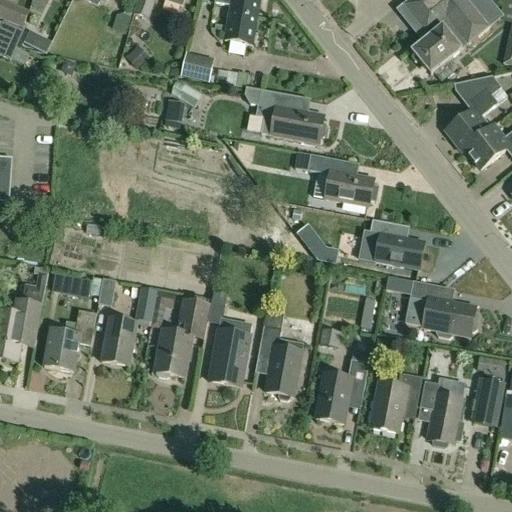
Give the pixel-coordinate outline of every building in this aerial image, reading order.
[(79,0),(98,9),(102,0),(79,0)] [(139,0),(134,16),(148,21),(155,0),(139,0)] [(155,0),(183,10),(185,0),(155,0)] [(224,43),(252,48),(261,0),(215,0),(214,6),(230,9),(227,28),(224,43)] [(431,31),(435,35),(442,29),(449,37),(456,32),(468,47),(489,30),(502,19),(486,0),(412,0),(403,8),(406,11),(400,16),(411,29),(417,25),(425,35),(431,31)] [(0,2),(0,20),(22,30),(29,14),(0,2)] [(0,30),(0,58),(11,63),(23,33),(3,24),(0,30)] [(511,68),(511,28),(503,67),(511,68)] [(435,35),(429,39),(411,54),(430,78),(468,47),(456,32),(449,37),(442,29),(435,35)] [(138,49),(126,61),(137,73),(150,61),(138,49)] [(181,79),(209,86),(214,62),(186,56),(181,79)] [(220,68),(220,82),(244,82),(245,69),(220,68)] [(471,115),(445,135),(462,156),(465,153),(491,131),(482,120),(489,115),(498,107),(492,99),(501,91),(492,80),(479,82),(484,89),(463,105),(471,115)] [(172,97),(195,110),(202,98),(179,84),(172,97)] [(296,114),(299,100),(247,91),(245,98),(250,107),(258,108),(256,119),(264,120),(261,136),(319,147),(320,140),(323,140),(325,138),(326,129),(325,127),(322,126),(323,119),(296,114)] [(169,104),(165,123),(180,126),(184,108),(169,104)] [(491,131),(465,153),(480,173),(506,153),(511,159),(511,158),(511,134),(504,141),(494,129),(491,131)] [(370,204),(375,205),(378,190),(372,189),(374,182),(347,177),(349,166),(350,167),(351,166),(298,156),(295,172),(330,178),(325,202),(368,211),(370,204)] [(0,159),(0,204),(10,205),(13,161),(0,159)] [(413,187),(383,194),(389,218),(419,211),(413,187)] [(294,212),(293,222),(300,223),(301,213),(294,212)] [(380,238),(375,265),(418,274),(424,246),(397,240),(399,229),(401,230),(401,229),(372,223),(370,236),(380,238)] [(308,229),(297,238),(316,263),(324,251),(308,229)] [(18,305),(16,319),(0,315),(0,362),(17,365),(20,348),(34,351),(42,309),(48,277),(39,276),(37,289),(26,287),(23,300),(29,301),(28,307),(18,305)] [(74,281),(71,299),(89,302),(92,284),(74,281)] [(99,302),(98,307),(111,310),(116,285),(103,282),(99,302)] [(413,285),(410,301),(405,327),(423,331),(423,332),(437,334),(436,337),(438,340),(450,343),(453,341),(453,337),(470,341),(471,336),(473,336),(476,334),(479,319),(477,317),(474,316),(475,311),(442,305),(445,291),(413,285)] [(141,291),(135,322),(138,322),(137,327),(151,330),(155,308),(157,294),(141,291)] [(157,294),(155,308),(165,310),(173,311),(176,298),(157,294)] [(212,304),(211,309),(208,326),(221,328),(222,322),(227,297),(214,294),(213,304),(212,304)] [(166,382),(169,380),(169,377),(184,380),(192,340),(204,342),(207,325),(208,326),(211,309),(185,304),(181,327),(179,337),(162,333),(154,375),(157,375),(156,378),(158,380),(166,382)] [(78,314),(74,338),(51,333),(44,370),(73,376),(79,347),(91,349),(96,317),(81,314),(78,314)] [(257,363),(271,365),(265,395),(278,398),(278,401),(280,404),(287,405),(290,403),(291,400),(293,400),(303,347),(279,343),(284,318),(266,315),(257,363)] [(137,327),(109,322),(101,365),(129,370),(137,327)] [(240,390),(252,327),(222,322),(221,328),(220,334),(218,334),(209,385),(240,390)] [(437,372),(439,352),(420,350),(418,371),(437,372)] [(502,378),(505,364),(481,360),(478,373),(502,378)] [(351,363),(348,381),(324,376),(315,421),(343,427),(349,397),(362,399),(369,366),(351,363)] [(400,376),(398,388),(378,385),(369,432),(398,437),(404,408),(416,411),(422,381),(400,376)] [(439,388),(425,385),(420,411),(433,414),(427,443),(433,444),(433,448),(446,451),(448,447),(453,448),(454,444),(459,444),(463,427),(458,426),(465,389),(440,384),(439,388)] [(474,429),(495,433),(503,390),(482,386),(474,429)] [(461,475),(462,453),(452,452),(451,474),(461,475)]
